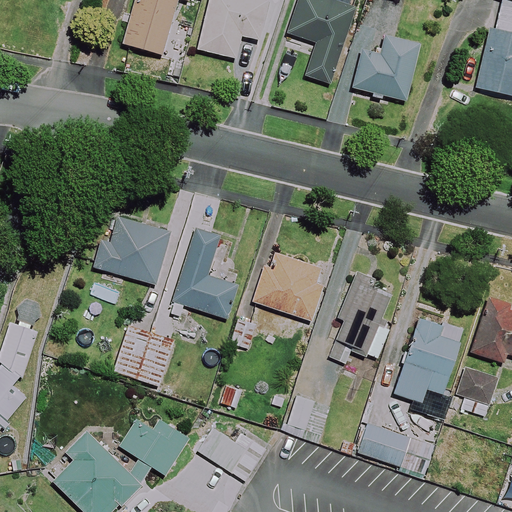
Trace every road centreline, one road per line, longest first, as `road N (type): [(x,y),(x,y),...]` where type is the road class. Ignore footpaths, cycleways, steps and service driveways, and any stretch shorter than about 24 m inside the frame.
road 1 (residential): [(511,217),(55,109)]
road 2 (residential): [(0,233),(55,109)]
